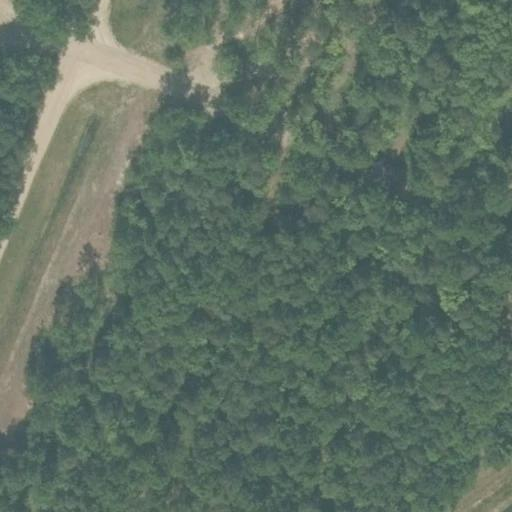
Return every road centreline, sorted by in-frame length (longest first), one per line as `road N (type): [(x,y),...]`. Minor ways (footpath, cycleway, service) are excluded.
road 1 (unknown): [(85,51),(432,183),(511,190)]
road 2 (unknown): [(85,51),(0,259)]
